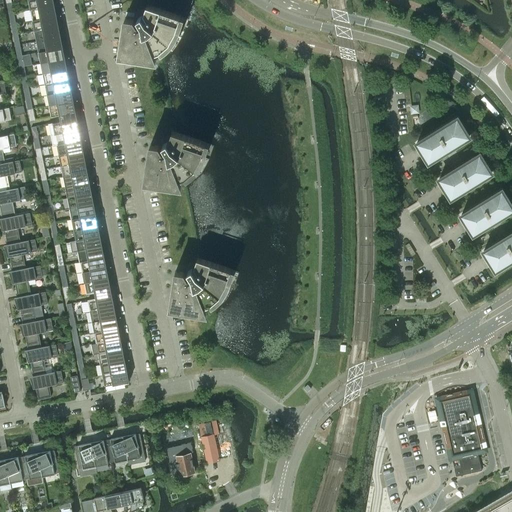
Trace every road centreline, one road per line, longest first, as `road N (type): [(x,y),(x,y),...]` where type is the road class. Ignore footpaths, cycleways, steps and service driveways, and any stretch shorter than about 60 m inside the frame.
road 1 (residential): [(69,0),(146,394)]
road 2 (secondary): [(251,0),(429,59),(473,89),(511,135)]
road 3 (secondary): [(511,109),(484,78),(430,43),(285,0)]
road 4 (unclassified): [(463,326),(351,374),(296,421)]
road 5 (unclassified): [(308,431),(349,389),(468,337)]
road 6 (unclassified): [(511,456),(488,369),(468,337)]
road 7 (residential): [(21,418),(146,394)]
